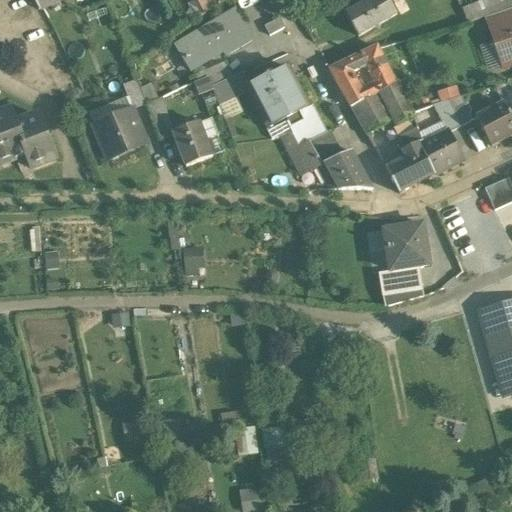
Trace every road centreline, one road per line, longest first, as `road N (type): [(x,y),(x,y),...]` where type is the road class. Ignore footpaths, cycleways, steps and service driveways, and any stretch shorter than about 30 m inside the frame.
road 1 (residential): [(391,206),(189,193),(97,196)]
road 2 (residential): [(278,0),(391,206)]
road 3 (residential): [(511,157),(437,196),(391,206)]
